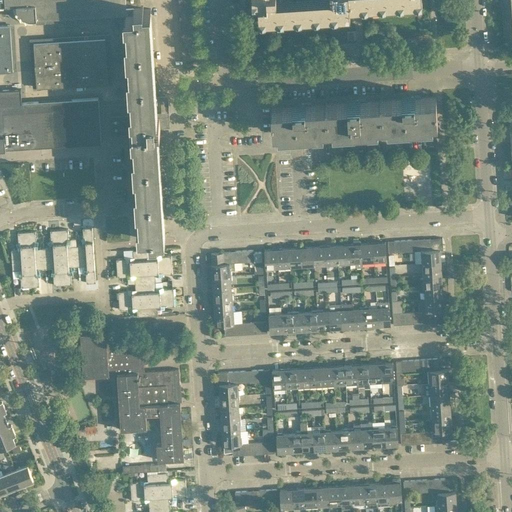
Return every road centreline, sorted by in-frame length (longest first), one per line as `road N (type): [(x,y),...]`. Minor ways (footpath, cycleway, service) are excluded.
road 1 (residential): [(198,354),(191,249),(202,234),(489,215)]
road 2 (residential): [(198,354),(496,336)]
road 3 (residential): [(205,474),(502,456)]
road 4 (unclassified): [(252,83),(481,67)]
road 5 (tertiary): [(63,485),(0,314)]
road 6 (residential): [(97,208),(107,202),(104,149),(0,155)]
road 7 (tertiary): [(489,215),(481,67)]
road 8 (residential): [(205,474),(198,354)]
road 9 (tertiary): [(502,456),(496,336)]
